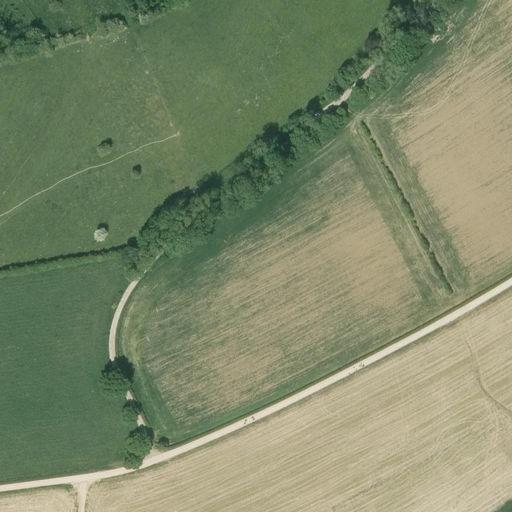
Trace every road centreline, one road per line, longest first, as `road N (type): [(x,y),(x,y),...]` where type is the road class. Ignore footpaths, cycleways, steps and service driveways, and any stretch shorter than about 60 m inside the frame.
road 1 (track): [(152,460),(112,358),(124,298),(158,252),(346,94),(436,0)]
road 2 (unclassified): [(0,489),(116,472),(170,454),(320,385),(511,280)]
